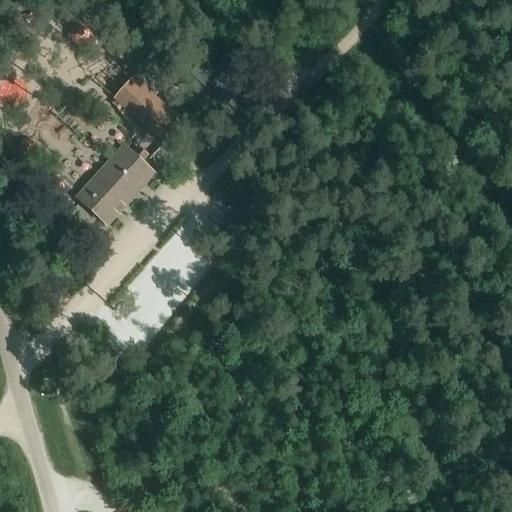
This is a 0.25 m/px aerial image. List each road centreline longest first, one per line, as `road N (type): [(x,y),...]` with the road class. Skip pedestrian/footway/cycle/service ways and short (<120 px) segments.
road 1 (track): [(182,193),(333,59),(384,0)]
road 2 (unclassified): [(52,511),(0,327)]
